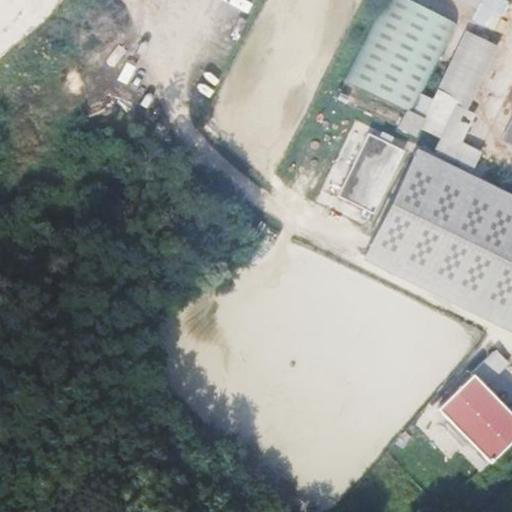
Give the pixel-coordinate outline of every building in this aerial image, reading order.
[(462,26),(412,0),(390,0),(350,79),(412,111),(417,114),(426,95),(462,26)] [(511,0),(482,0),(479,8),(474,18),(490,26),(496,13),(505,18),(511,2),(511,0)] [(479,73),(464,65),(449,95),(464,102),(479,73)] [(433,99),(426,95),(417,114),(424,117),(433,99)] [(437,101),(433,99),(424,117),(427,119),(437,101)] [(417,114),(412,111),(404,126),(420,134),(427,119),(424,117),(417,114)] [(375,215),(402,150),(365,134),(338,199),(375,215)] [(511,194),(421,151),(368,260),(511,329),(511,194)] [(487,389),(509,366),(494,351),(472,374),(487,389)] [(454,413),(485,445),(511,420),(481,387),(454,413)]
